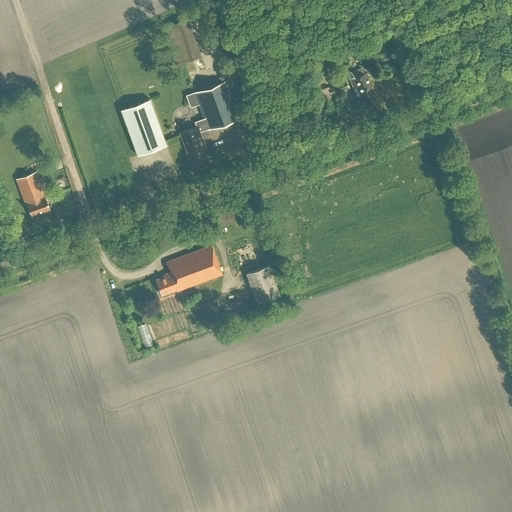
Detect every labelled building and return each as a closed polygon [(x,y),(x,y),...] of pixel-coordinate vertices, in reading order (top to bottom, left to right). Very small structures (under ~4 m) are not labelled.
[(163,26),(176,64),(201,56),(188,18),(163,26)] [(365,73),(362,74),(360,69),(350,73),(348,77),(352,86),(356,84),(363,100),(374,96),(365,73)] [(190,157),(206,151),(199,131),(207,128),(208,129),(240,117),(240,116),(239,116),(226,80),(194,92),(202,114),(202,115),(205,122),(196,125),(196,126),(180,132),(190,157)] [(346,80),(328,87),(331,94),(349,87),(346,80)] [(120,109),(137,155),(166,144),(148,98),(120,109)] [(35,172),(15,179),(25,205),(26,205),(30,216),(49,209),(45,198),(44,198),(35,172)] [(211,244),(166,261),(169,270),(163,273),(164,275),(155,278),(161,293),(176,287),(176,289),(221,272),(211,244)] [(270,264),(246,273),(257,303),(281,294),(270,264)]
